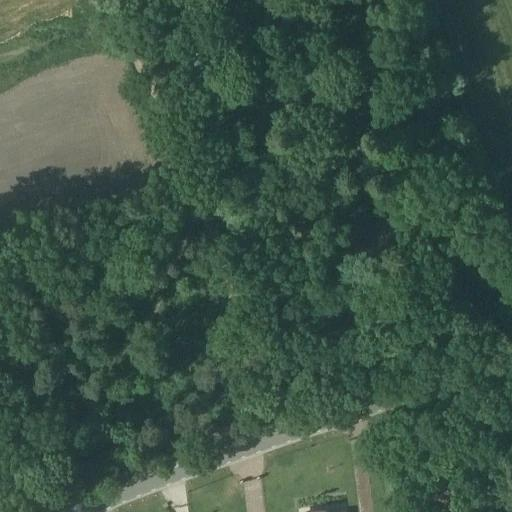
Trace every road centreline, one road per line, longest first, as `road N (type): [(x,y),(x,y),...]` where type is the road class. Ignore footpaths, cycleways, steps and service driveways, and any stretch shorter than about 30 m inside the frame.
road 1 (track): [(289,433),(115,0)]
road 2 (unclassified): [(79,511),(193,465),(511,358)]
